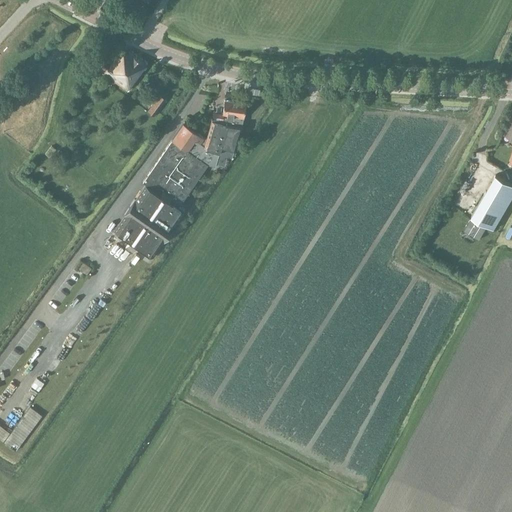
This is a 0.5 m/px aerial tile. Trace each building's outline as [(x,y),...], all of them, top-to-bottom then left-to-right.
[(261,41),(260,48),(276,49),(276,41),(261,41)] [(127,91),(146,66),(128,53),(126,55),(120,51),(111,64),(104,59),(96,69),(127,91)] [(148,111),(154,116),(166,99),(160,94),(148,111)] [(242,127),(243,118),(245,103),(224,100),(222,112),(212,111),(211,121),(204,138),(183,123),(171,140),(143,181),(146,184),(113,229),(129,241),(125,246),(133,251),(137,246),(151,256),(154,255),(184,212),(178,207),(207,164),(215,166),(221,146),(235,150),(242,127)] [(511,183),(495,174),(470,217),(493,230),(511,196),(511,183)] [(485,228),(470,219),(464,229),(479,238),(485,228)] [(51,361),(43,370),(52,377),(59,368),(51,361)] [(40,388),(45,383),(39,377),(34,383),(40,388)] [(31,408),(4,443),(16,452),(42,417),(31,408)] [(9,433),(0,425),(0,439),(2,442),(9,433)]
